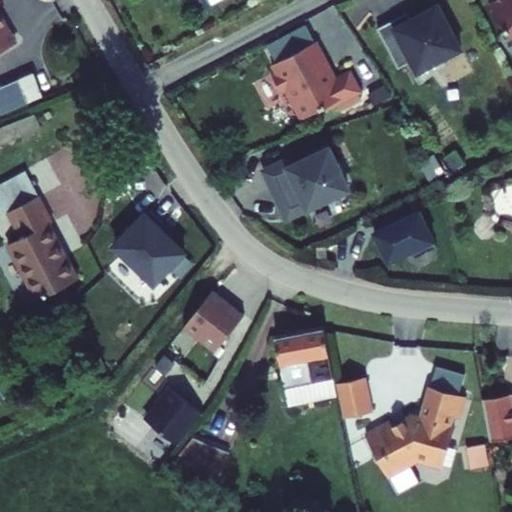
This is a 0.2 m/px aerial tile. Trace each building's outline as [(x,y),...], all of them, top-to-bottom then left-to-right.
[(472,39),(450,0),(439,0),(421,10),(417,3),(388,19),(409,59),(422,52),(433,73),(457,54),(454,49),(472,39)] [(511,0),(503,0),(506,2),(502,6),(511,16),(511,0)] [(0,44),(14,35),(6,23),(10,21),(0,5),(0,44)] [(339,54),(326,29),(282,51),(285,58),(281,60),(291,79),(299,75),(313,104),(334,94),(336,98),(372,80),(360,57),(343,66),(337,55),(339,54)] [(0,108),(48,90),(40,70),(0,85),(0,108)] [(363,177),(344,136),(309,152),(306,145),(279,157),(301,205),(363,177)] [(13,250),(51,301),(89,274),(52,224),(56,221),(39,196),(8,217),(25,241),(13,250)] [(448,236),(432,199),(386,220),(397,244),(405,240),(407,247),(422,240),(426,247),(448,236)] [(256,311),(225,285),(195,321),(226,347),(256,311)] [(345,400),(336,359),(331,335),(284,344),(296,409),(345,400)] [(511,377),(483,384),(491,425),(511,421),(511,377)] [(212,409),(181,382),(154,413),(185,440),(187,437),(212,409)] [(374,382),(345,388),(352,422),(382,416),(374,382)] [(450,444),(456,445),(460,425),(455,424),(459,409),(466,411),(469,394),(433,386),(426,418),(418,416),(398,429),(396,424),(372,439),(387,461),(392,458),(403,476),(426,460),(445,464),(450,444)] [(186,476),(212,486),(225,453),(187,437),(185,440),(166,462),(182,469),(180,472),(186,476)]
